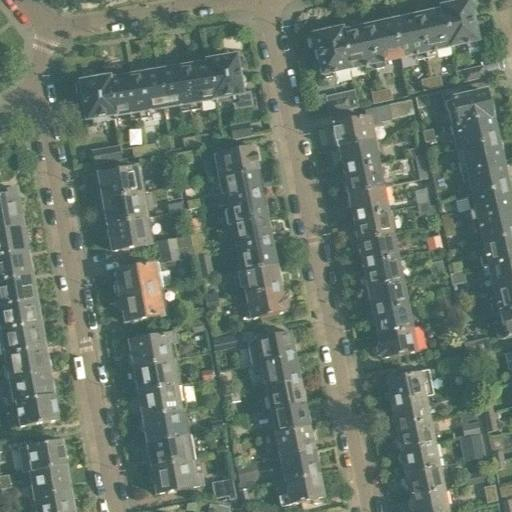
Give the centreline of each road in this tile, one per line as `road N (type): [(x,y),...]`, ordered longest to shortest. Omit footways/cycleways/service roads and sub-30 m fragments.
road 1 (residential): [(367,511),(263,0)]
road 2 (residential): [(33,72),(114,511)]
road 3 (residential): [(47,29),(73,33),(248,0)]
